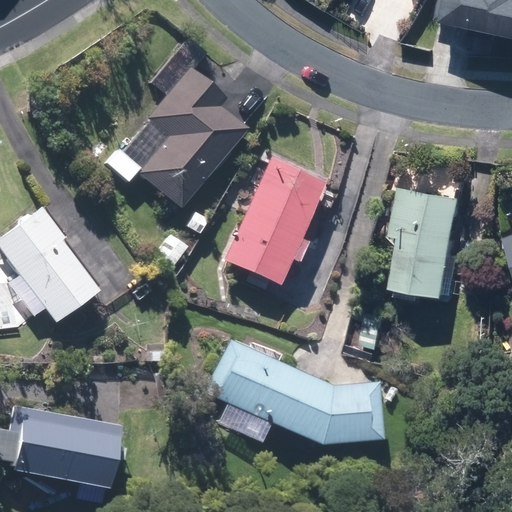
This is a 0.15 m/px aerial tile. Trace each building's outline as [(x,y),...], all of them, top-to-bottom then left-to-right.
[(511,0),(443,0),(438,28),(511,42),(511,0)] [(220,115),(225,109),(186,74),(200,58),(182,42),(145,85),(161,99),(108,160),(169,213),(240,133),(220,115)] [(270,291),(282,267),(286,269),(296,248),(292,245),(324,178),(269,152),(214,265),(270,291)] [(397,190),(390,238),(401,240),(393,293),(443,301),(459,200),(397,190)] [(28,319),(37,312),(49,328),(91,296),(29,214),(0,236),(0,263),(13,280),(4,287),(28,319)] [(186,249),(167,235),(147,261),(166,275),(186,249)] [(511,237),(503,241),(511,265),(511,237)] [(252,445),(261,427),(313,451),(368,446),(361,388),(322,392),(220,345),(196,397),(219,408),(211,426),(252,445)] [(109,426),(12,411),(2,409),(0,420),(0,464),(4,465),(1,479),(98,494),(109,426)]
